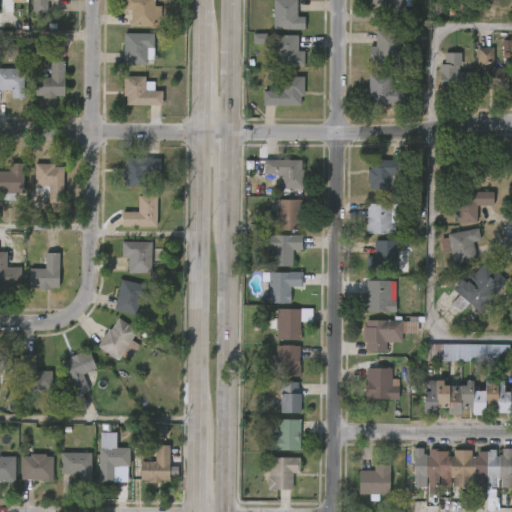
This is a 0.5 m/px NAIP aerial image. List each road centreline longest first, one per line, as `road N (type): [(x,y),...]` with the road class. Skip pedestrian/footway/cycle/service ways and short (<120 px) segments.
road 1 (residential): [(0,131),(336,133),(511,124)]
road 2 (secondary): [(199,0),(190,511)]
road 3 (secondary): [(223,511),(231,0)]
road 4 (residential): [(331,431),(338,0)]
road 5 (residential): [(0,321),(54,322),(88,299),(93,132)]
road 6 (residential): [(511,432),(331,431)]
road 7 (residential): [(93,0),(93,132)]
